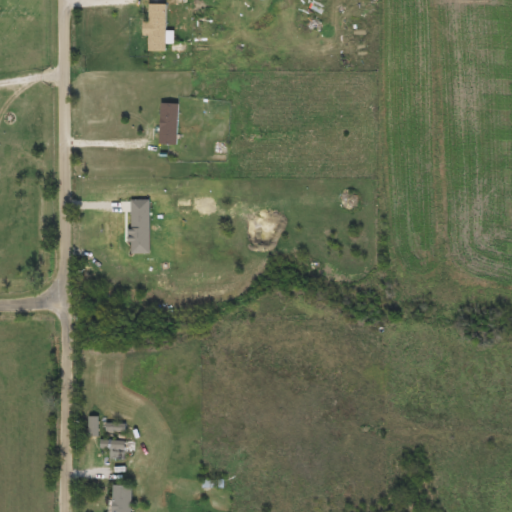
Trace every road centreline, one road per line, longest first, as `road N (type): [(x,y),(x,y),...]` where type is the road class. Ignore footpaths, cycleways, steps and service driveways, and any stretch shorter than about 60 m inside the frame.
road 1 (residential): [(64,0),(74,511)]
road 2 (residential): [(66,303),(358,337),(429,306),(511,314)]
